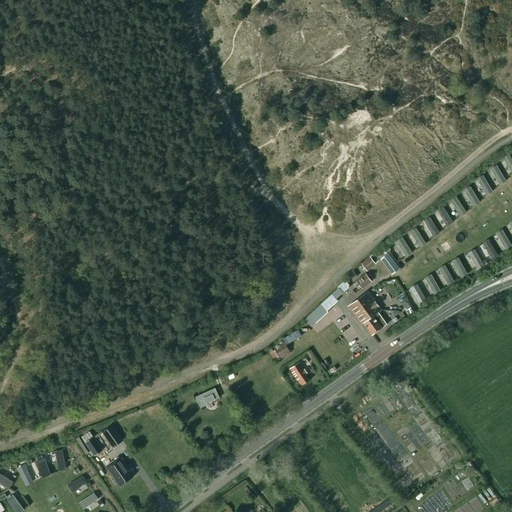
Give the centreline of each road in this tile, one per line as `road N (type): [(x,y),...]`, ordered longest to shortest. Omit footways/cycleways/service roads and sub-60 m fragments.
road 1 (track): [(511,128),(352,253),(254,343),(0,450)]
road 2 (tertiary): [(167,511),(479,291)]
road 3 (track): [(0,253),(22,308),(22,334),(0,391)]
